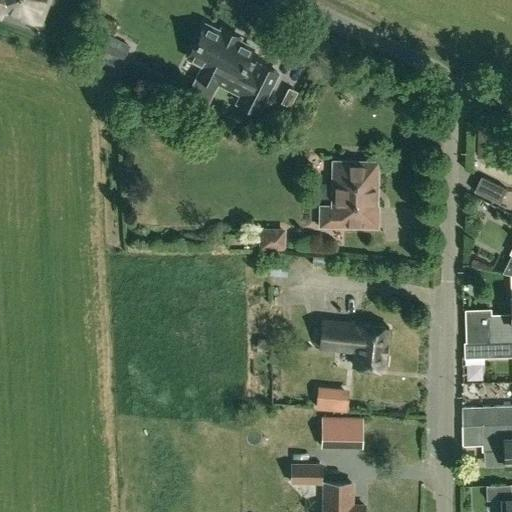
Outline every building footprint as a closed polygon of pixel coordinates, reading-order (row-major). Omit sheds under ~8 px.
[(41,21),(48,0),(0,0),(0,14),(3,7),(41,21)] [(252,49),(237,41),(239,37),(222,29),(220,32),(205,25),(189,57),(204,65),(198,77),(215,86),(217,82),(241,94),(237,102),(257,113),(277,73),(257,62),(255,66),(246,61),(252,49)] [(123,59),(129,46),(109,37),(103,49),(105,50),(104,54),(111,58),(113,54),(123,59)] [(297,92),(288,87),(281,103),(290,107),(297,92)] [(212,104),(209,111),(224,116),(227,111),(212,104)] [(474,139),(473,158),(494,159),(495,140),(496,135),(496,128),(482,128),(475,127),(474,139)] [(377,227),(378,208),(378,207),(376,207),(377,162),(333,161),(332,207),(320,206),(320,226),(377,227)] [(481,176),(474,191),(499,203),(506,188),(481,176)] [(256,228),(256,250),(284,251),(284,229),(256,228)] [(502,273),(511,275),(511,253),(511,254),(502,273)] [(313,255),(312,265),(326,266),(327,256),(313,255)] [(511,296),(511,298),(511,314),(490,315),(490,310),(464,311),(466,342),(483,341),(511,340),(511,296)] [(322,320),(319,347),(355,351),(354,366),(384,369),(389,327),(322,320)] [(511,340),(483,341),(484,357),(511,356),(511,340)] [(328,392),(318,391),(316,407),(326,408),(328,392)] [(511,405),(462,407),(462,425),(510,424),(511,423),(511,405)] [(362,419),(343,419),(322,419),(322,447),(342,447),(362,447),(362,419)] [(511,437),(510,437),(510,424),(462,425),(462,445),(481,445),(481,451),(505,450),(505,464),(511,464),(511,437)] [(289,463),(289,483),(321,484),(321,464),(289,463)] [(322,505),(322,511),(364,511),(365,506),(351,506),(351,482),(325,482),(324,505),(322,505)]
